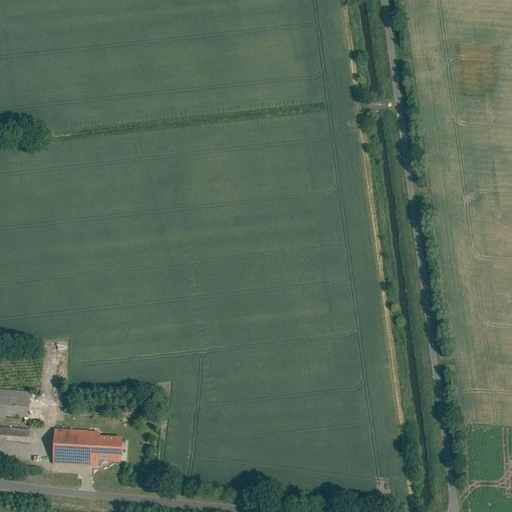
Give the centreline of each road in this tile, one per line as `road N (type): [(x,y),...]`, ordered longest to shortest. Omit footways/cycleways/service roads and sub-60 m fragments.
road 1 (unclassified): [(380,0),(447,511)]
road 2 (unclassified): [(0,487),(268,511)]
